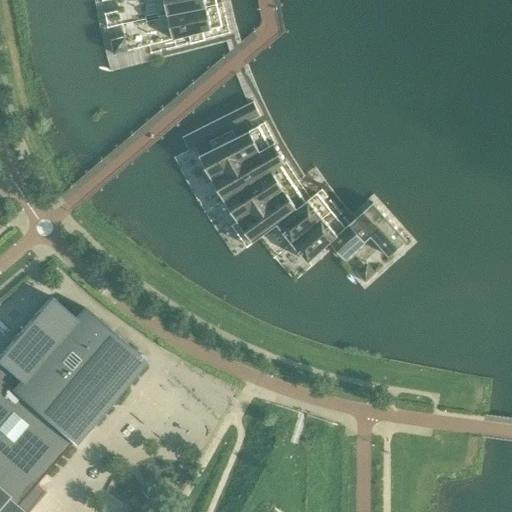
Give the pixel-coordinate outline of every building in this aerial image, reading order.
[(205,0),(164,0),(167,13),(167,15),(207,6),(205,0)] [(207,6),(167,15),(173,40),(189,35),(191,44),(205,40),(203,32),(222,27),(217,4),(207,6)] [(118,11),(105,13),(108,28),(121,25),(118,11)] [(124,37),(111,40),(114,55),(127,51),(124,37)] [(183,137),(190,152),(261,116),(253,102),(183,137)] [(307,203),(306,202),(293,183),(284,190),(273,171),(287,163),(275,143),(261,150),(250,130),(200,155),(254,242),(278,224),(307,203)] [(307,203),(278,224),(293,243),(332,211),(317,193),(306,202),(307,203)] [(374,203),(346,228),(330,242),(330,243),(346,260),(372,237),(389,257),(407,240),(374,203)] [(332,211),(293,243),(309,262),(330,243),(330,242),(346,228),(332,211)] [(376,274),(367,264),(356,273),(365,283),(376,274)] [(145,360),(85,308),(85,309),(85,310),(77,319),(51,297),(0,355),(0,511),(29,511),(47,492),(37,484),(72,443),(73,444),(74,443),(73,442),(144,360),(145,361),(145,360)]
